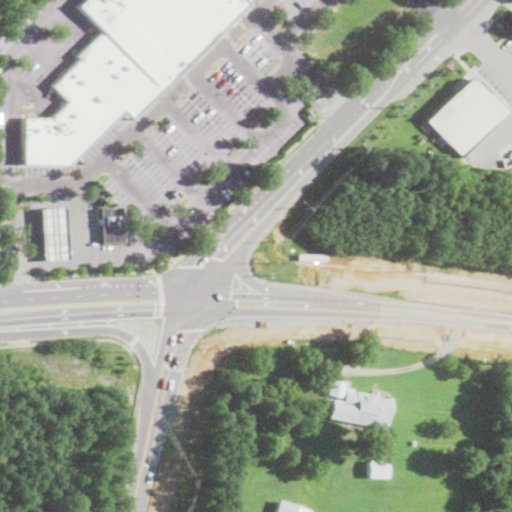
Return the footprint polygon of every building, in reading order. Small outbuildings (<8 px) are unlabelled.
[(243,0),(247,3),(158,88),(99,29),(76,6),(81,0),(243,0)] [(158,88),(130,116),(122,108),(75,58),(72,55),(99,29),(158,88)] [(75,58),(48,82),(65,99),(97,131),(122,108),(75,58)] [(506,108),(459,155),(424,118),(467,77),(477,77),(506,108)] [(65,99),(49,116),(21,116),(20,162),(67,162),(97,131),(65,99)] [(182,194),(178,198),(172,192),(176,188),(182,194)] [(67,259),(41,261),(37,208),(63,206),(67,259)] [(102,243),(100,243),(98,208),(119,206),(122,242),(102,243)] [(352,388),(352,391),(355,392),(355,390),(369,393),(370,390),(377,391),(377,395),(391,397),(385,428),(329,418),(333,397),(342,399),(344,390),(343,390),(341,397),(326,394),(329,379),(344,382),(343,386),(352,388)] [(386,460),(386,477),(367,477),(367,459),(386,460)] [(308,509),(307,511),(273,511),(278,499),(308,509)]
